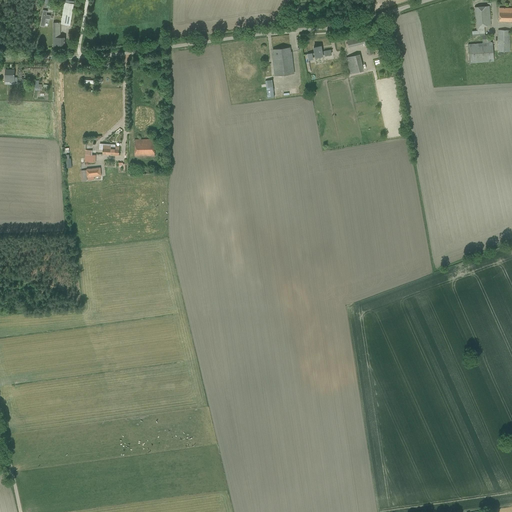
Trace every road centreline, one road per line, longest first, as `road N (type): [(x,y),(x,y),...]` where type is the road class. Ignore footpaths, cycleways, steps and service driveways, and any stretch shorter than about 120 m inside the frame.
road 1 (unclassified): [(0,57),(111,55),(345,25),(428,0)]
road 2 (track): [(68,226),(57,57)]
